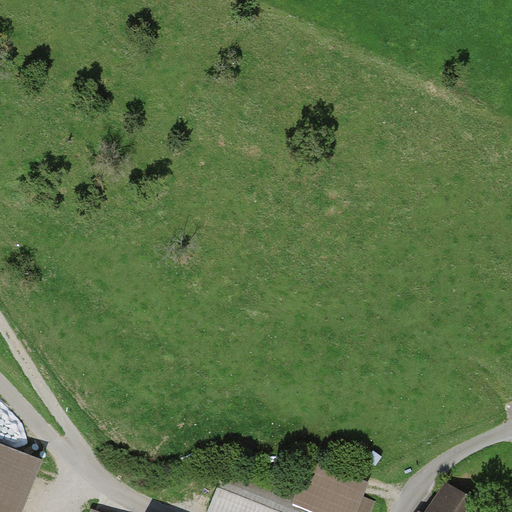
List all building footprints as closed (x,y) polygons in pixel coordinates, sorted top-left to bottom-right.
[(202,224),(178,213),(171,229),(195,240),(202,224)] [(213,397),(210,412),(235,416),(237,401),(213,397)] [(0,511),(27,511),(45,468),(0,449),(0,511)] [(210,511),(361,511),(366,499),(371,487),(311,463),(298,495),(229,467),(210,511)] [(487,511),(448,486),(430,511),(487,511)] [(373,511),(377,503),(366,499),(361,511),(373,511)]
